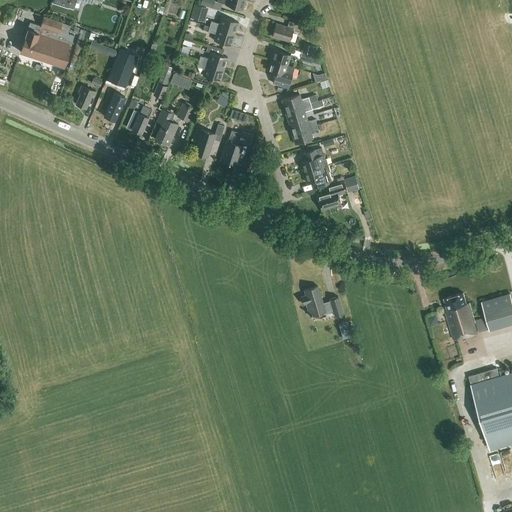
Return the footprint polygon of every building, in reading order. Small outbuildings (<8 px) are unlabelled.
[(242,9),(244,0),(226,0),(217,0),(217,1),(242,9)] [(194,3),(190,17),(204,21),(208,7),(194,3)] [(67,33),(70,25),(43,16),(40,25),(29,22),(24,37),(25,37),(20,51),(63,65),(73,35),(67,33)] [(209,26),(234,33),(237,22),(220,17),(218,23),(210,21),(209,26)] [(299,32),(301,24),(289,20),(287,26),(276,23),(272,36),(289,41),(292,30),(299,32)] [(234,33),(209,26),(204,24),(203,29),(207,31),(215,34),(213,40),(230,45),(234,33)] [(195,36),(198,26),(191,25),(189,34),(195,36)] [(85,34),(84,36),(92,39),(94,33),(86,30),(85,34)] [(85,34),(79,32),(70,62),(75,64),(85,34)] [(117,50),(91,41),(89,47),(114,56),(117,50)] [(314,55),(317,47),(304,43),(302,51),(314,55)] [(198,61),(224,68),(227,56),(222,55),(223,49),(208,45),(206,50),(210,51),(208,58),(200,55),(198,61)] [(108,79),(125,86),(137,55),(120,49),(108,79)] [(270,61),(287,66),(290,59),(295,60),(297,56),(274,49),(270,61)] [(302,52),(300,58),(311,62),(319,64),(321,58),(302,52)] [(220,80),(224,68),(198,61),(197,66),(205,68),(203,75),(220,80)] [(270,61),(267,70),(275,73),(273,82),(288,86),(292,73),(294,68),(287,66),(270,61)] [(165,64),(158,81),(165,84),(172,67),(165,64)] [(173,80),(192,87),(195,78),(176,71),(173,80)] [(154,93),(162,96),(166,86),(158,83),(154,93)] [(95,95),(96,91),(81,85),(78,92),(80,93),(75,103),(86,107),(92,94),(95,95)] [(111,101),(104,115),(114,120),(121,106),(120,105),(125,96),(125,95),(114,91),(110,101),(111,101)] [(231,97),(222,91),(215,101),(224,107),(231,97)] [(284,110),(317,100),(315,94),(308,96),(300,99),(299,93),(281,99),(284,110)] [(310,102),(285,110),(289,121),(306,116),(304,111),(320,107),(319,105),(323,103),(322,100),(310,103),(310,102)] [(193,105),(186,102),(185,104),(182,102),(176,115),(189,121),(195,108),(193,107),(193,105)] [(141,132),(152,109),(143,105),(140,112),(133,109),(125,127),(131,129),(131,127),(141,132)] [(166,110),(162,109),(156,121),(162,123),(155,138),(168,144),(178,124),(172,121),(174,112),(167,109),(166,110)] [(230,116),(235,118),(238,111),(232,109),(230,116)] [(306,116),(289,121),(292,132),(317,124),(315,118),(307,121),(306,116)] [(220,140),(224,125),(218,123),(215,133),(201,129),(194,152),(207,156),(213,138),(220,140)] [(292,132),(291,132),(295,143),(313,138),(311,133),(319,131),(317,124),(292,132)] [(240,133),(231,130),(221,161),(234,165),(241,145),(238,144),(239,142),(250,146),(254,134),(241,130),(240,133)] [(334,144),(332,138),(322,141),(324,147),(334,144)] [(303,172),(328,164),(326,158),(325,158),(321,147),(314,150),(314,149),(304,152),(306,159),(300,161),(303,172)] [(328,171),(330,171),(328,164),(303,172),(306,182),(310,181),(312,188),(332,182),(328,171)] [(347,192),(359,188),(354,175),(343,179),(347,192)] [(321,209),(339,203),(337,195),(344,192),(341,181),(328,185),(329,191),(317,195),(321,209)] [(322,302),(317,285),(304,289),(305,295),(301,296),(303,304),(306,303),(309,316),(325,311),(325,313),(333,310),(334,315),(343,313),(338,296),(329,299),(330,300),(322,302)] [(467,303),(464,292),(444,298),(447,309),(445,309),(453,339),(478,332),(469,302),(467,303)] [(511,300),(510,293),(481,301),(490,329),(511,322),(511,300)] [(441,313),(432,314),(433,322),(442,321),(441,313)] [(343,338),(350,336),(345,321),(338,324),(343,338)] [(511,443),(511,371),(499,375),(496,367),(468,376),(490,450),(511,443)]
